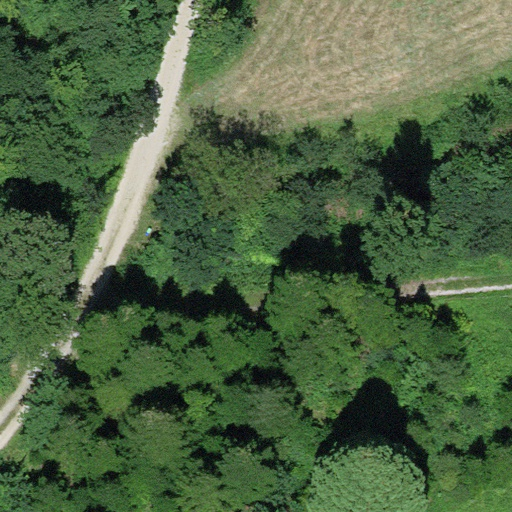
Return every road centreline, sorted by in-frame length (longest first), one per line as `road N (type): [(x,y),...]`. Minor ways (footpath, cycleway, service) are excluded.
road 1 (track): [(0,423),(74,324),(191,0)]
road 2 (track): [(83,301),(511,281)]
